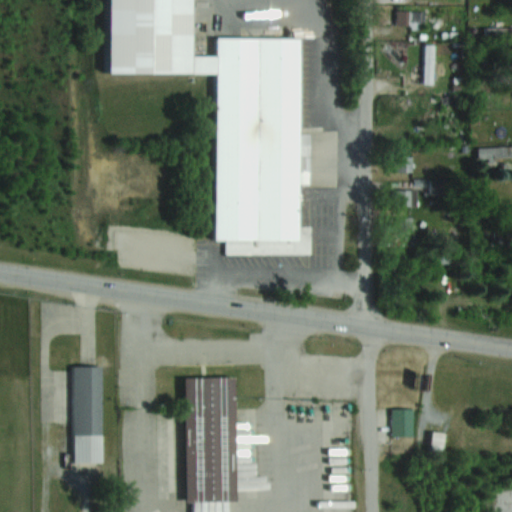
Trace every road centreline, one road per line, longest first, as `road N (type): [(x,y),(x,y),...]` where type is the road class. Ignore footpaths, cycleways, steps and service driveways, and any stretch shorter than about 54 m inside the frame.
road 1 (tertiary): [(511,347),(0,270)]
road 2 (residential): [(367,0),(371,511)]
